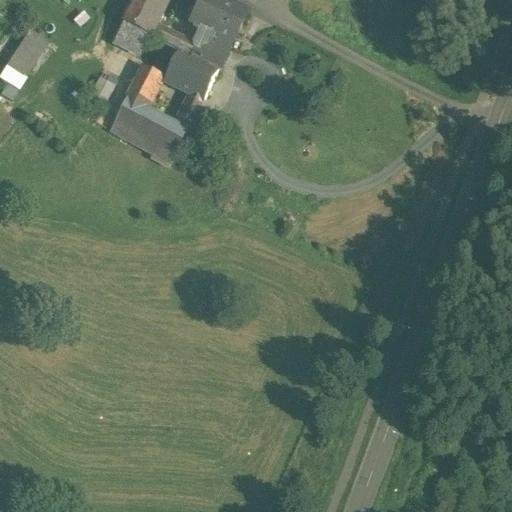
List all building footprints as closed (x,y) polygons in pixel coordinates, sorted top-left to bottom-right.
[(134,0),(121,26),(145,37),(151,26),(164,0),(134,0)] [(204,0),(178,0),(185,3),(182,8),(197,16),(204,0)] [(243,14),(213,0),(204,0),(197,16),(191,27),(212,37),(207,47),(210,49),(208,53),(202,65),(216,72),(245,14),(243,13),(243,14)] [(145,37),(121,26),(111,46),(125,52),(141,54),(149,39),(145,37)] [(194,48),(151,26),(145,37),(149,39),(202,65),(208,53),(194,48)] [(5,69),(24,81),(46,47),(28,35),(5,69)] [(214,75),(173,55),(162,79),(191,93),(202,99),(214,75)] [(159,77),(142,68),(133,86),(148,94),(150,95),(150,97),(159,77)] [(113,89),(98,81),(87,102),(101,110),(113,89)] [(173,130),(145,115),(148,110),(144,108),(150,97),(150,95),(148,94),(133,86),(109,134),(151,157),(150,160),(167,170),(184,136),(173,130)] [(202,99),(191,93),(173,130),(184,136),(195,114),(202,99)] [(195,114),(184,136),(197,142),(208,120),(195,114)]
